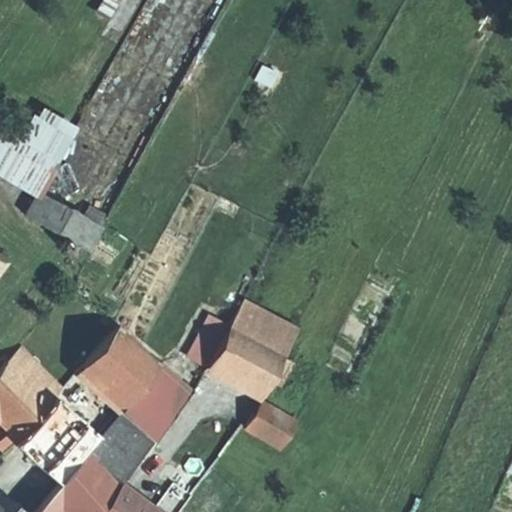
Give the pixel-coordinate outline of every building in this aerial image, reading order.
[(85,211),(45,192),(79,123),(40,104),(29,126),(0,111),(0,174),(35,192),(24,215),(92,248),(110,212),(89,203),(85,211)] [(242,300),(227,327),(282,358),(296,331),(242,300)] [(227,327),(207,317),(187,354),(261,395),(270,378),(282,358),(227,327)] [(115,326),(75,371),(118,411),(120,409),(157,366),(115,326)] [(61,388),(19,346),(5,362),(46,404),(61,388)] [(282,358),(270,378),(280,384),(292,363),(282,358)] [(5,362),(0,367),(0,414),(12,426),(21,435),(46,404),(5,362)] [(157,366),(120,409),(121,411),(151,440),(152,441),(168,420),(190,392),(159,363),(157,366)] [(190,392),(168,420),(191,437),(217,457),(240,425),(192,390),(190,392)] [(295,422),(263,401),(247,426),(279,448),(295,422)] [(87,446),(46,404),(21,435),(44,458),(61,477),(82,452),(87,446)] [(151,440),(121,411),(92,446),(122,475),(151,440)] [(21,435),(12,426),(2,437),(10,445),(21,435)] [(217,457),(191,437),(174,458),(159,476),(170,485),(187,497),(217,457)] [(96,511),(114,489),(82,452),(61,477),(51,489),(62,501),(70,511),(96,511)] [(44,458),(25,470),(49,492),(51,489),(61,477),(44,458)] [(25,470),(23,468),(0,495),(0,498),(15,511),(31,511),(49,492),(25,470)] [(114,489),(96,511),(119,511),(132,496),(118,485),(114,489)] [(170,485),(153,509),(157,511),(176,511),(187,497),(170,485)] [(31,511),(52,511),(62,501),(51,489),(49,492),(31,511)] [(154,511),(132,496),(119,511),(154,511)] [(15,511),(0,498),(0,511),(15,511)]
